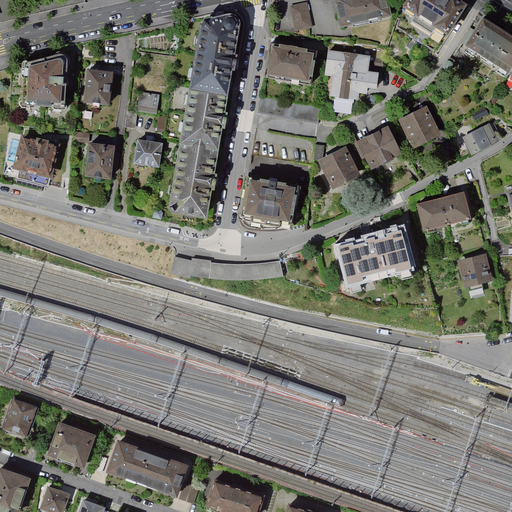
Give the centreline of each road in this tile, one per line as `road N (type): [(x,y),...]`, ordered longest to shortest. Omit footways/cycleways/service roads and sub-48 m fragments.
road 1 (residential): [(511,140),(306,236),(221,244)]
road 2 (residential): [(256,0),(260,19),(221,244)]
road 3 (residential): [(221,244),(0,191)]
road 4 (tertiary): [(0,44),(186,0)]
road 5 (residential): [(0,455),(162,511)]
